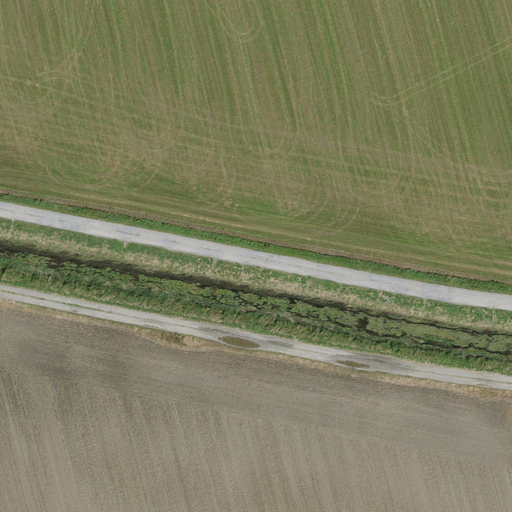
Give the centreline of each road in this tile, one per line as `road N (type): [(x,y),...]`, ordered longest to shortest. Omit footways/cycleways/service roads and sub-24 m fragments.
road 1 (track): [(511,305),(0,206)]
road 2 (track): [(511,384),(0,297)]
